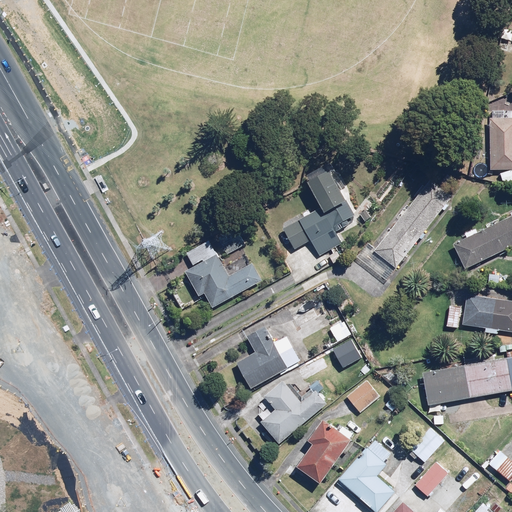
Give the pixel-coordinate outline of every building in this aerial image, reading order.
[(511,110),(482,111),(483,162),(511,161),(511,110)] [(290,220),(293,225),(285,230),(297,251),(312,242),(320,255),(344,242),(336,228),(358,216),(326,162),(306,174),(325,206),(312,214),(309,209),(290,220)] [(428,233),(425,232),(442,209),(445,211),(449,205),(447,203),(452,196),(429,178),(376,249),(367,241),(356,256),(388,280),(403,261),(405,262),(410,256),(408,254),(420,238),(423,240),(428,233)] [(511,247),(511,215),(455,244),(468,269),(511,247)] [(237,227),(216,239),(225,255),(246,244),(237,227)] [(212,308),(263,280),(253,262),(229,276),(209,240),(187,252),(194,266),(186,270),(200,295),(204,292),(212,308)] [(511,300),(468,294),(464,324),(486,327),(485,332),(498,334),(499,329),(511,330),(511,300)] [(461,307),(449,305),(447,327),(458,329),(461,307)] [(39,334),(20,317),(15,323),(0,309),(0,373),(2,375),(39,334)] [(351,335),(344,320),(331,327),(338,341),(351,335)] [(276,344),(264,324),(247,335),(256,350),(237,362),(252,388),(300,360),(287,337),(276,344)] [(329,366),(322,354),(298,367),(305,380),(329,366)] [(511,390),(511,356),(424,371),(429,405),(511,390)] [(381,397),(366,379),(347,395),(362,412),(381,397)] [(290,383),(288,385),(283,380),(266,395),(278,409),(262,423),(281,444),(327,403),(316,390),(313,392),(310,389),(302,396),(290,383)] [(32,385),(3,388),(7,419),(30,416),(31,420),(62,416),(58,388),(32,391),(32,385)] [(61,437),(56,418),(23,426),(28,446),(61,437)] [(349,438),(353,433),(343,426),(339,432),(323,421),(311,439),(316,443),(299,467),(322,483),(352,440),(349,438)] [(425,463),(445,441),(431,428),(411,450),(425,463)] [(388,465),(368,447),(339,479),(375,511),(378,511),(397,492),(378,475),(388,465)] [(511,479),(511,460),(501,451),(490,463),(511,481),(511,479)] [(449,472),(437,461),(416,485),(429,496),(449,472)] [(105,511),(108,510),(83,479),(42,511),(105,511)] [(415,511),(403,501),(393,511),(415,511)] [(494,511),(484,503),(475,511),(494,511)]
